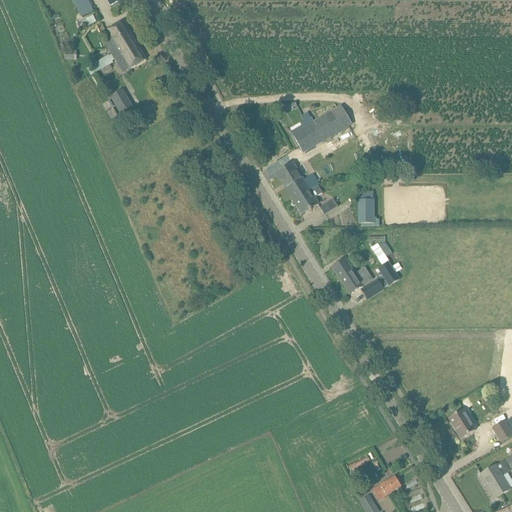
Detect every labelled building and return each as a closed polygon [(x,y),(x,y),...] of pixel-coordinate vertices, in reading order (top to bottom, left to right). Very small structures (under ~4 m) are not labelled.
[(89,0),(73,0),(82,16),(94,10),(89,0)] [(118,0),(106,0),(111,9),(121,4),(118,0)] [(109,50),(112,55),(110,56),(109,56),(90,67),(94,74),(113,63),(113,62),(115,60),(138,46),(123,22),(106,32),(115,47),(109,50)] [(123,74),(138,65),(146,60),(138,46),(115,60),(123,74)] [(121,115),(133,108),(122,91),(111,98),(121,115)] [(107,112),(114,107),(110,101),(103,105),(107,112)] [(296,103),(277,108),(278,112),(297,107),(296,103)] [(304,154),(350,126),(339,107),(293,135),(304,154)] [(115,120),(119,117),(117,114),(114,109),(110,112),(113,116),(115,120)] [(293,164),(285,169),(277,174),(295,203),(319,189),(318,186),(316,187),(311,190),(304,180),(293,164)] [(322,194),(319,189),(295,203),(302,215),(309,210),(310,211),(319,206),(314,198),(322,194)] [(360,225),(375,224),(375,194),(360,194),(360,225)] [(324,216),(338,208),(333,200),(320,209),(324,216)] [(361,291),(367,301),(385,290),(384,289),(388,286),(389,288),(400,280),(389,263),(389,262),(378,245),(371,249),(382,267),(378,270),(382,277),(378,280),(377,279),(361,291)] [(345,260),(332,268),(350,295),(373,280),(366,270),(356,277),(345,260)] [(449,420),(454,428),(461,440),(476,431),(464,411),(449,420)] [(502,443),(511,437),(511,435),(504,422),(493,429),(502,443)] [(495,499),(504,494),(510,490),(502,477),(511,470),(511,456),(481,476),(495,499)] [(368,458),(349,467),(351,471),(370,462),(368,458)] [(376,460),(372,463),(374,467),(374,466),(377,472),(381,470),(378,465),(378,464),(376,460)] [(395,477),(373,491),(379,501),(401,487),(395,477)] [(378,511),(369,496),(360,502),(366,511),(378,511)]
